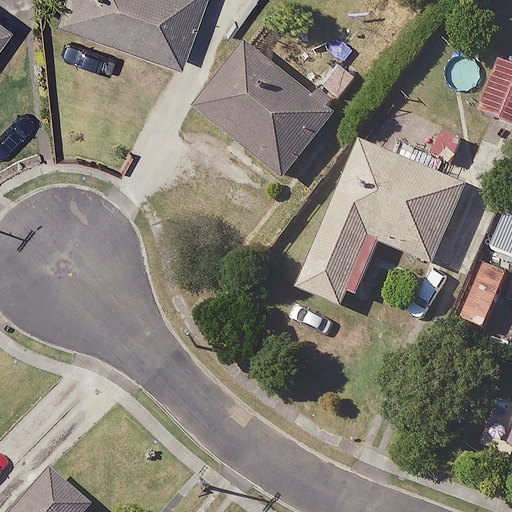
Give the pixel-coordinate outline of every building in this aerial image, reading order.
[(195,0),(53,0),(49,15),(175,58),(195,0)] [(332,113),(242,44),(192,109),(282,178),(332,113)] [(511,66),(499,61),(480,113),(511,125),(511,66)] [(463,187),(355,143),(296,290),(347,311),(375,242),(431,265),(463,187)] [(511,200),(501,197),(477,258),(511,271),(511,200)] [(493,351),(451,341),(443,377),(485,387),(493,351)] [(511,440),(503,462),(511,465),(511,440)] [(55,511),(30,489),(8,511),(55,511)]
